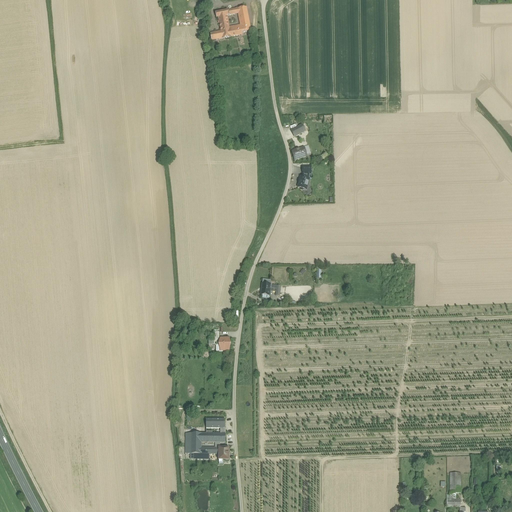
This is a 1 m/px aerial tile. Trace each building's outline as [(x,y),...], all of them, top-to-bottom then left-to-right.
[(246,7),(215,13),(216,18),(218,18),(221,32),(230,30),(227,16),(229,16),(238,14),(242,35),(243,35),(242,33),(251,31),(246,7)] [(221,32),(210,34),(211,41),(239,36),(238,33),(239,32),(239,31),(238,31),(238,28),(230,30),(221,32)] [(302,125),(291,131),(295,137),(305,132),(302,125)] [(304,148),(292,152),(295,160),(307,157),(304,148)] [(309,174),(303,174),(302,178),(301,177),(298,188),(300,188),(301,190),(303,190),(304,190),(306,190),(309,180),(308,179),(309,174)] [(271,281),(263,280),(262,284),(261,295),(269,296),(270,292),(270,289),(271,289),(272,285),(271,285),(271,281)] [(229,339),(224,340),(224,339),(221,339),(219,345),(216,345),(216,346),(216,352),(223,352),(223,351),(229,351),(230,345),(229,339)] [(225,420),(206,420),(206,429),(221,429),(225,429),(225,420)] [(201,434),(191,434),(190,454),(201,455),(201,448),(201,443),(201,434)] [(221,434),(201,434),(201,443),(225,443),(225,434),(221,434)] [(219,448),(201,448),(201,455),(210,455),(217,455),(217,458),(218,458),(219,448)] [(229,449),(219,448),(218,458),(218,461),(229,461),(229,449)] [(461,474),(450,473),(450,499),(456,500),(456,494),(461,494),(461,474)] [(450,499),(447,499),(447,507),(460,508),(461,508),(461,500),(456,500),(450,499)]
